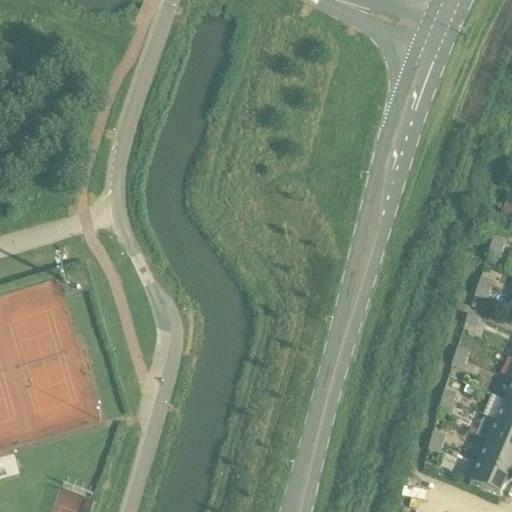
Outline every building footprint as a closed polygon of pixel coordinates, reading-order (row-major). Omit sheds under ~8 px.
[(511,207),(506,205),(500,219),(511,224),(511,207)] [(493,239),(491,247),(503,251),(506,243),(493,239)] [(491,247),(486,264),(496,267),(498,259),(500,260),(503,251),(491,247)] [(490,292),(493,284),(481,280),(478,288),(490,292)] [(490,292),(478,288),(475,297),(487,301),(490,292)] [(477,329),(480,320),(468,316),(465,325),(477,329)] [(469,354),(457,350),(454,359),(467,363),(469,354)] [(467,363),(454,359),(452,367),(464,371),(467,363)] [(454,404),(457,396),(444,393),(442,401),(454,404)] [(454,404),(442,401),(440,410),(452,413),(454,404)] [(511,406),(505,403),(496,423),(511,429),(511,406)] [(511,429),(496,423),(488,443),(511,453),(511,429)] [(433,435),(431,443),(443,447),(445,438),(433,435)] [(443,447),(431,443),(428,452),(441,455),(443,447)] [(511,453),(488,443),(479,463),(509,476),(511,468),(511,453)] [(509,476),(479,463),(470,483),(500,496),(509,476)]
